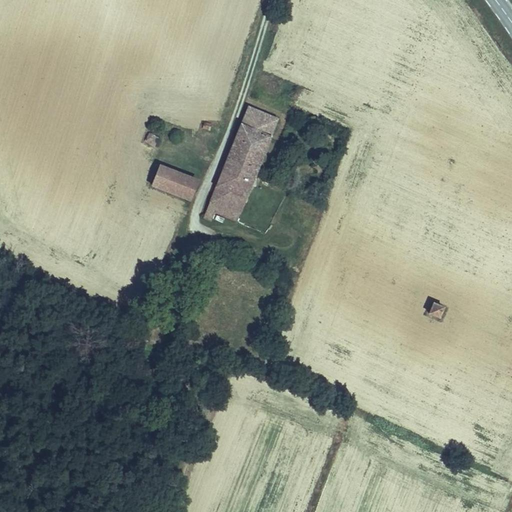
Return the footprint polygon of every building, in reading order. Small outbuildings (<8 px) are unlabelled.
[(249,92),(215,173),(224,177),(232,181),(243,187),(277,105),(249,92)] [(204,103),(201,110),(208,113),(211,105),(204,103)] [(174,129),(169,141),(179,145),(184,133),(174,129)] [(145,143),(154,147),(158,137),(150,133),(145,143)] [(155,151),(147,168),(187,186),(194,169),(155,151)] [(209,187),(237,200),(243,187),(232,181),(224,177),(215,173),(209,187)] [(213,198),(234,208),(237,200),(209,187),(205,195),(213,198)] [(213,198),(205,195),(201,205),(209,208),(213,198)] [(437,293),(431,303),(440,309),(446,298),(437,293)]
